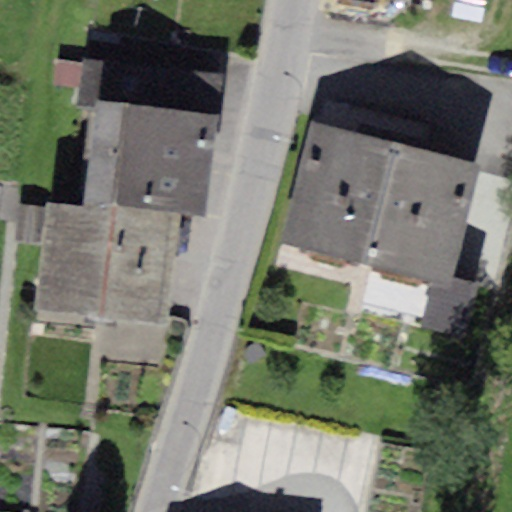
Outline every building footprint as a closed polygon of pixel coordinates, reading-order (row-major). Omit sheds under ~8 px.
[(98,100),(218,115),(223,74),(84,56),(77,107),(97,109),(98,100)] [(97,109),(85,206),(49,204),(37,310),(169,324),(178,213),(207,216),(218,115),(98,100),(97,109)] [(368,265),(398,144),(315,123),(284,244),(368,265)] [(483,165),(398,144),(368,265),(431,281),(452,286),(454,277),(483,165)] [(452,286),(431,281),(420,327),(466,338),(479,283),(454,277),(452,286)]
